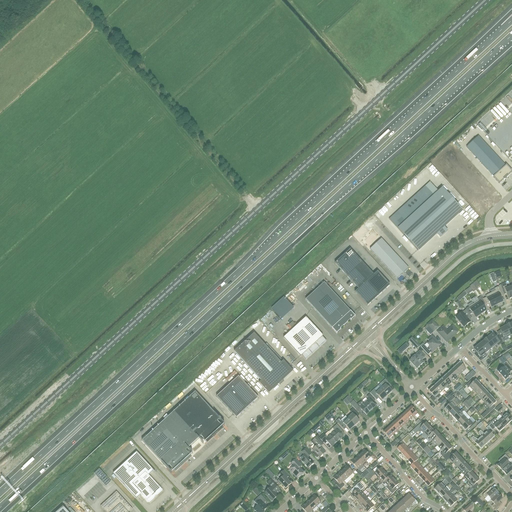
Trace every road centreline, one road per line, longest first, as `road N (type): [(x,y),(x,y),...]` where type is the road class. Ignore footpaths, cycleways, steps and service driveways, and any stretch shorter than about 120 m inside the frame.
road 1 (primary): [(484,0),(0,445)]
road 2 (motorway): [(53,458),(511,34)]
road 3 (motorway): [(511,19),(110,390)]
road 4 (secondary): [(171,511),(361,338)]
road 5 (secondary): [(367,333),(452,254),(491,237)]
road 6 (motorway): [(110,390),(0,492)]
road 7 (motorway): [(0,474),(110,390)]
